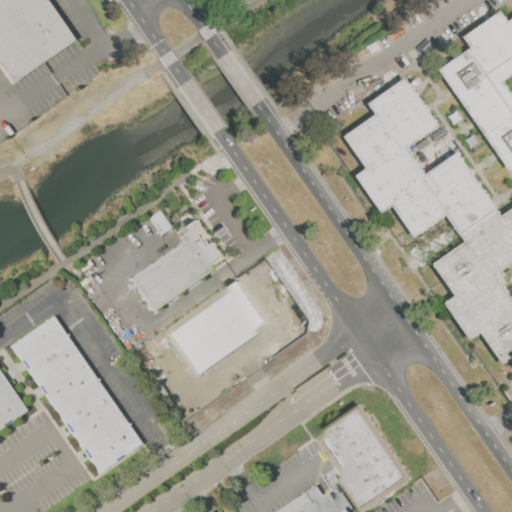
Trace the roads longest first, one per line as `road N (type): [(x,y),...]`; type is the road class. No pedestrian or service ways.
road 1 (tertiary): [(219,133),(475,501)]
road 2 (tertiary): [(511,469),(259,106)]
road 3 (residential): [(107,511),(399,308)]
road 4 (residential): [(415,331),(155,511)]
